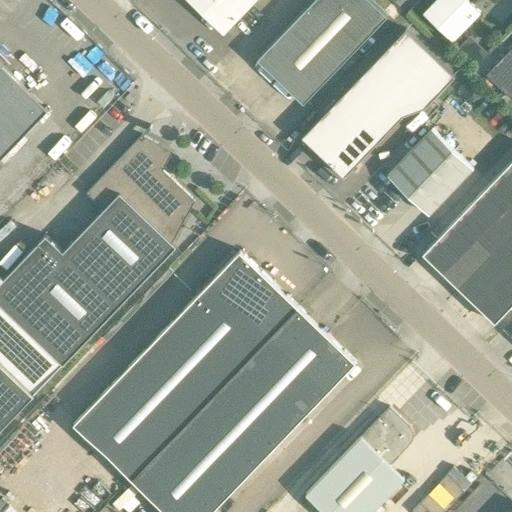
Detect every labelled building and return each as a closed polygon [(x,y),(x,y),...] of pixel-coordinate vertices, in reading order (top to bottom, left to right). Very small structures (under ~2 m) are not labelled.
[(187,0),(225,36),(259,0),(187,0)] [(305,105),(388,18),(370,0),(317,0),(259,61),(305,105)] [(453,43),(480,14),(465,0),(437,0),(423,15),(453,43)] [(406,30),(302,138),(345,178),(405,115),(423,108),(454,76),(406,30)] [(511,99),(511,97),(511,47),(486,75),(511,99)] [(0,162),(48,112),(0,66),(0,162)] [(430,215),(474,169),(433,130),(389,176),(430,215)] [(85,194),(102,211),(118,195),(170,246),(195,202),(151,160),(158,145),(142,137),(85,194)] [(511,160),(422,256),(495,323),(511,305),(511,160)] [(61,253),(116,308),(174,249),(170,246),(118,195),(102,211),(61,253)] [(0,362),(33,393),(116,308),(61,253),(44,237),(1,280),(0,278),(0,362)] [(240,252),(75,425),(165,511),(213,511),(356,363),(240,252)] [(0,426),(33,393),(0,362),(0,426)] [(411,427),(391,408),(304,501),(315,511),(378,511),(405,484),(389,467),(411,444),(402,436),(411,427)] [(447,474),(439,483),(454,497),(457,499),(465,490),(447,474)] [(421,503),(430,511),(444,511),(447,509),(445,507),(430,493),(421,503)] [(413,511),(412,511),(430,511),(421,503),(413,511)]
